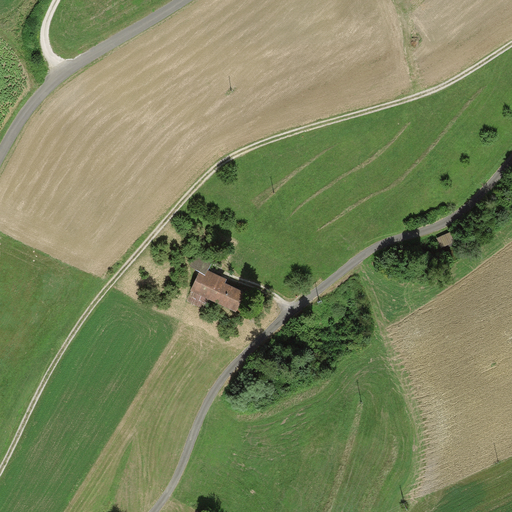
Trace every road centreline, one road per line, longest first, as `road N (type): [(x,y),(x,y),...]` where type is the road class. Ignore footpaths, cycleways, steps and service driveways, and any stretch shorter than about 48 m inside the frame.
road 1 (track): [(0,469),(83,316),(196,181),(251,147),(443,85),(511,45)]
road 2 (track): [(148,511),(175,481),(204,403),(231,366),(291,309),(383,243),(452,219),(511,157)]
road 3 (track): [(359,259),(380,331),(410,387),(415,434),(388,511)]
road 4 (unclassified): [(0,150),(58,74),(183,0)]
